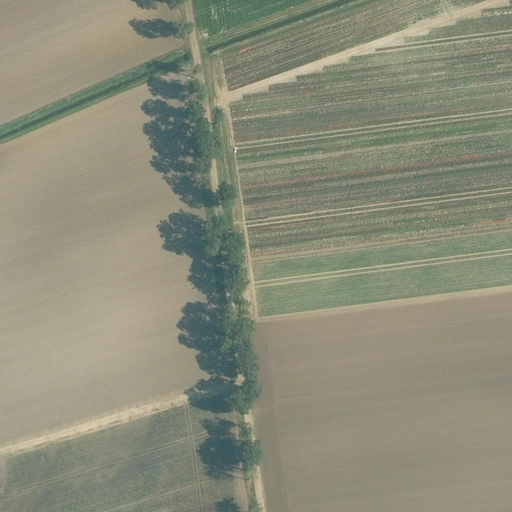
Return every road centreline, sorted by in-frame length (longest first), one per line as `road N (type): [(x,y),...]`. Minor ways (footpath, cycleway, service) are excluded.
road 1 (track): [(261,511),(191,0)]
road 2 (track): [(243,384),(0,455)]
